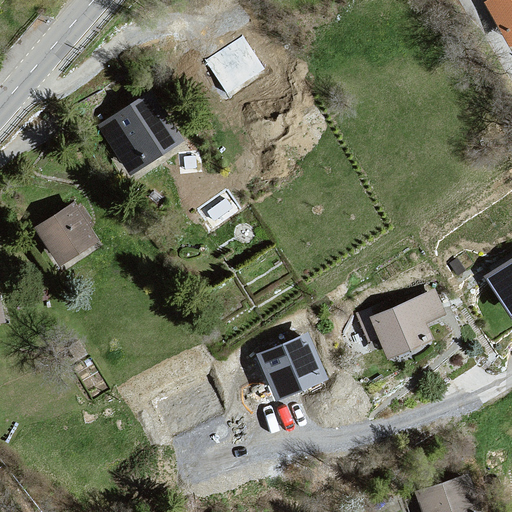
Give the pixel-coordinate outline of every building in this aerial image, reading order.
[(511,0),(484,0),(483,1),(507,44),(511,41),(511,0)] [(184,138),(151,90),(97,126),(129,175),(184,138)] [(98,239),(72,201),(33,226),(59,265),(98,239)] [(511,255),(482,274),(510,317),(511,316),(511,255)] [(377,312),(374,306),(355,314),(368,345),(376,342),(384,362),(435,340),(427,322),(445,315),(434,289),(377,312)] [(256,352),(274,400),(331,380),(313,331),(256,352)] [(484,511),(471,471),(414,490),(420,511),(484,511)]
